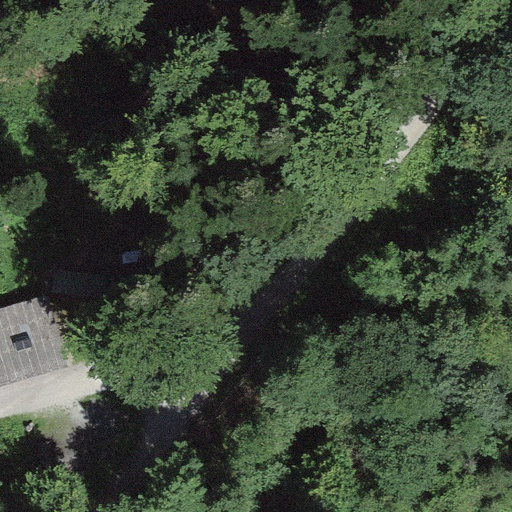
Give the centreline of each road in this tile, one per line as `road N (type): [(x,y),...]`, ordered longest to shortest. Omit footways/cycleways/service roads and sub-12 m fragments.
road 1 (track): [(110,511),(166,431),(375,187),(511,2)]
road 2 (track): [(0,412),(143,365),(225,359)]
